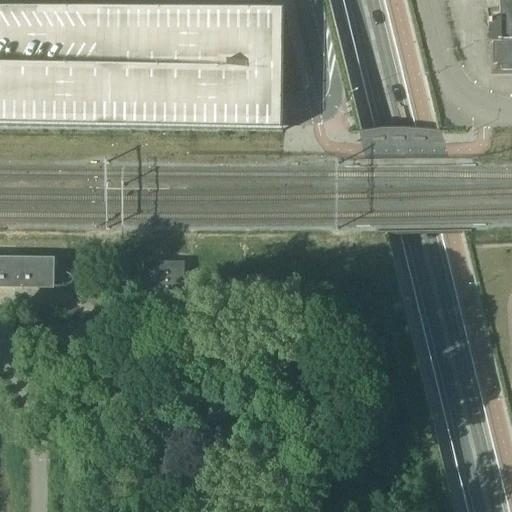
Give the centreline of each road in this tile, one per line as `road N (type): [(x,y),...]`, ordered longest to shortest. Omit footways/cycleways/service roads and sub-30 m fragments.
road 1 (secondary): [(498,511),(371,0)]
road 2 (secondary): [(354,0),(478,511)]
road 3 (track): [(0,149),(282,147),(318,91)]
road 4 (residential): [(38,511),(34,417),(0,353)]
